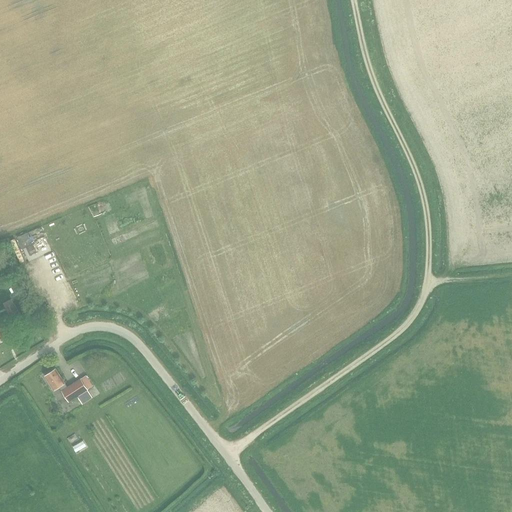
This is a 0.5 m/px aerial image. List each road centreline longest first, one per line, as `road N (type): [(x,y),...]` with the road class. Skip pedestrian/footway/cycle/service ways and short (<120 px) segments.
road 1 (unclassified): [(266,511),(124,330),(78,330),(0,380)]
road 2 (track): [(426,281),(421,186),(372,78),(353,0)]
road 3 (track): [(226,455),(404,327),(426,281)]
